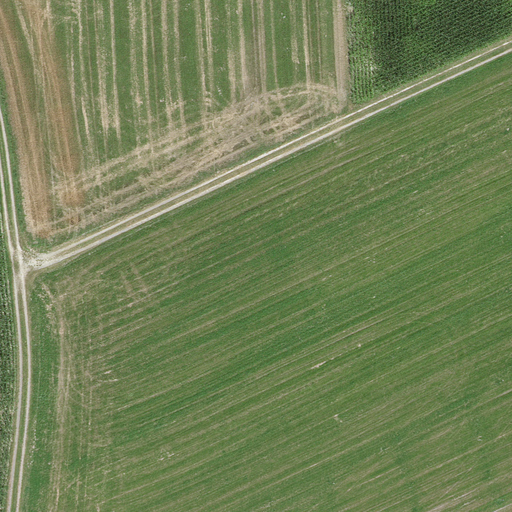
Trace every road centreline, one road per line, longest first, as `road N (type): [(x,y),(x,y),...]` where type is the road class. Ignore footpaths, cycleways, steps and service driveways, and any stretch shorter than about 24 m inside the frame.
road 1 (track): [(15,266),(50,259),(511,44)]
road 2 (track): [(0,142),(22,359),(10,511)]
